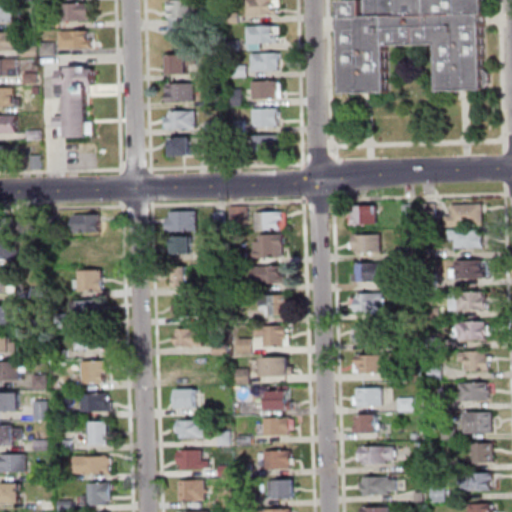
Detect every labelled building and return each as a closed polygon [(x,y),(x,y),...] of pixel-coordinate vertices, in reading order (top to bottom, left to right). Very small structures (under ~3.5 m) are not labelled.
[(253,16),(252,1),(285,0),(285,7),(282,7),(283,15),(253,16)] [(391,93),(347,94),(344,1),(370,0),(487,0),(488,15),(484,15),(486,71),(492,75),(492,84),(487,90),(443,91),(442,45),(389,47),(391,93)] [(175,2),(204,1),(204,17),(186,17),(186,25),(191,25),(192,37),(175,37),(174,13),(175,13),(175,2)] [(68,22),(68,5),(96,4),(96,21),(68,22)] [(0,6),(17,6),(18,23),(0,23),(0,6)] [(212,24),(212,12),(224,11),(225,24),(212,24)] [(230,14),(242,13),(243,23),(230,23),(230,14)] [(46,29),(46,19),(59,19),(59,29),(46,29)] [(253,28),(279,27),(284,27),(284,35),(282,35),(282,43),(265,43),(255,44),(253,44),(253,28)] [(66,49),(65,33),(93,32),(94,41),(97,41),(97,48),(66,49)] [(0,33),(21,33),(21,51),(0,51),(0,33)] [(230,51),(230,42),(243,42),(243,51),(230,51)] [(46,43),(60,43),(61,56),(46,57),(46,43)] [(28,56),(28,47),(43,47),(43,56),(28,56)] [(257,55),(284,54),(284,67),(284,71),(257,72),(257,55)] [(173,57),(201,56),(202,65),(192,65),(192,75),(173,76),(173,57)] [(0,60),(23,60),(23,77),(9,77),(9,78),(0,78),(0,60)] [(237,78),(237,66),(253,66),(253,77),(237,78)] [(92,139),(72,140),(72,136),(66,136),(65,128),(60,128),(59,118),(71,118),(71,96),(64,96),(63,72),(73,72),(73,69),(92,69),(92,71),(99,71),(100,87),(94,87),(95,97),(90,97),(91,124),(99,124),(99,135),(92,135),(92,139)] [(210,69),(223,69),(223,79),(210,79),(210,69)] [(29,74),(41,74),(42,83),(29,84),(29,74)] [(282,82),(283,84),(285,84),(286,99),(258,100),(258,82),(282,82)] [(199,101),(172,102),(172,93),(170,91),(170,88),(172,85),(199,85),(199,101)] [(0,89),(18,89),(19,106),(0,106),(0,89)] [(248,90),(248,105),(235,106),(234,90),(248,90)] [(226,107),(214,108),(213,98),(226,97),(226,107)] [(259,110),(283,110),(284,126),(259,127),(259,110)] [(169,118),(175,118),(175,113),(200,112),(200,130),(169,131),(169,118)] [(0,116),(21,116),(21,133),(0,133),(0,116)] [(235,134),(235,121),(249,121),(250,133),(235,134)] [(211,135),(211,123),(225,122),(225,134),(211,135)] [(32,141),(32,132),(46,131),(46,141),(32,141)] [(285,135),(285,151),(260,152),(260,136),(285,135)] [(195,140),(195,147),(201,147),(201,155),(195,156),(195,157),(176,158),(176,157),(173,157),(173,149),(176,149),(176,140),(195,140)] [(211,147),(226,146),(226,162),(212,162),(211,147)] [(20,155),(12,155),(13,165),(0,165),(0,148),(20,148),(20,155)] [(35,170),(35,156),(45,156),(46,170),(35,170)] [(426,205),(440,204),(440,219),(426,220),(426,205)] [(408,220),(408,206),(420,205),(420,219),(408,220)] [(236,207),(252,206),(252,220),(236,221),(236,207)] [(451,228),(451,218),(457,218),(456,207),(487,206),(488,226),(451,228)] [(354,225),(354,215),(357,215),(357,208),(380,207),(380,214),(382,214),(382,225),(354,225)] [(220,227),(219,212),(229,212),(229,226),(220,227)] [(171,232),(171,219),(175,219),(174,214),(201,213),(202,232),(171,232)] [(260,214),(291,213),(291,230),(261,231),(260,214)] [(78,216),(104,215),(105,233),(79,233),(78,216)] [(0,219),(19,219),(19,236),(0,236),(0,219)] [(461,249),(461,240),(453,240),(453,232),(485,231),(486,236),(488,235),(489,248),(461,249)] [(288,235),(289,258),(259,259),(259,242),(264,242),(264,236),(288,235)] [(386,253),(361,254),(361,250),(358,250),(358,236),(386,236),(386,253)] [(195,237),(195,255),(177,255),(177,238),(195,237)] [(0,243),(22,243),(23,259),(0,259),(0,243)] [(421,259),(407,260),(407,248),(421,247),(421,259)] [(230,249),(231,265),(218,265),(218,249),(230,249)] [(251,264),(236,264),(236,254),(251,254),(251,264)] [(487,261),(488,279),(457,280),(457,270),(461,270),(461,262),(487,261)] [(390,281),(363,282),(363,274),(362,274),(362,264),(390,263),(390,281)] [(259,268),(286,267),(287,284),(260,285),(259,268)] [(191,268),(192,287),(177,288),(177,268),(191,268)] [(0,271),(12,271),(13,295),(0,295),(0,271)] [(84,292),(83,272),(107,271),(107,292),(84,292)] [(441,274),(441,289),(429,290),(429,275),(441,274)] [(410,290),(410,282),(421,282),(421,290),(410,290)] [(35,289),(49,288),(49,299),(36,300),(35,289)] [(454,310),(454,293),(488,292),(489,298),(492,298),(492,309),(454,310)] [(388,311),(360,312),(360,300),(362,300),(362,296),(387,295),(388,311)] [(265,297),(291,296),(291,316),(271,316),(271,311),(265,311),(265,297)] [(179,306),(182,305),(182,300),(205,299),(206,315),(179,316),(179,306)] [(105,302),(106,319),(81,320),(80,312),(76,312),(76,303),(105,302)] [(0,307),(14,307),(15,325),(0,325),(0,307)] [(444,319),(429,320),(429,308),(444,308),(444,319)] [(410,320),(410,311),(424,311),(424,320),(410,320)] [(69,314),(70,327),(57,327),(57,314),(69,314)] [(51,329),(37,329),(36,320),(50,319),(51,329)] [(490,322),(491,328),(496,328),(496,336),(491,336),(491,340),(465,340),(465,338),(460,338),(460,330),(462,330),(462,325),(465,323),(490,322)] [(361,344),(361,325),(384,325),(384,343),(361,344)] [(260,338),(260,328),(291,327),(292,336),(293,336),(294,347),(270,347),(270,338),(260,338)] [(182,331),(207,330),(207,347),(182,348),(182,331)] [(80,350),(80,334),(105,333),(105,338),(108,338),(108,349),(80,350)] [(443,338),(444,350),(430,350),(430,338),(443,338)] [(0,339),(13,339),(13,343),(19,343),(20,354),(0,354),(0,339)] [(243,354),(242,340),(255,339),(256,354),(243,354)] [(218,355),(218,346),(232,346),(232,355),(218,355)] [(58,360),(58,350),(71,350),(71,360),(58,360)] [(465,353),(491,353),(491,358),(494,358),(495,371),(471,371),(471,363),(466,363),(465,353)] [(394,373),(360,373),(360,364),(362,364),(362,356),(388,356),(388,364),(393,364),(394,373)] [(293,358),(294,378),(267,378),(266,359),(293,358)] [(176,359),(176,377),(203,377),(203,371),(211,371),(211,359),(176,359)] [(108,383),(87,384),(87,363),(109,362),(109,367),(112,367),(112,373),(107,373),(108,383)] [(34,375),(26,375),(27,382),(0,382),(0,364),(33,364),(34,375)] [(434,366),(447,367),(447,380),(433,380),(434,366)] [(425,381),(412,381),(411,369),(424,368),(425,381)] [(253,369),(253,385),(240,386),(240,370),(253,369)] [(53,390),(39,391),(38,377),(52,376),(53,390)] [(73,379),(73,389),(59,389),(59,379),(73,379)] [(459,403),(459,393),(466,393),(466,384),(493,384),(493,402),(459,403)] [(388,406),(359,406),(359,398),(363,398),(363,390),(388,389),(388,406)] [(201,391),(201,410),(181,411),(181,392),(201,391)] [(274,412),(274,393),(294,393),(294,403),(297,403),(298,411),(274,412)] [(0,395),(23,395),(23,413),(0,413),(0,395)] [(87,412),(87,395),(112,395),(112,403),(116,403),(116,412),(87,412)] [(419,412),(404,412),(403,399),(419,398),(419,412)] [(445,401),(446,412),(431,412),(431,401),(445,401)] [(39,420),(38,402),(53,402),(54,420),(39,420)] [(61,410),(74,409),(75,420),(61,420),(61,410)] [(472,436),(471,414),(498,413),(498,435),(472,436)] [(364,416),(381,416),(382,434),(360,434),(360,427),(364,427),(364,416)] [(295,433),(292,433),(293,435),(270,435),(270,420),(294,419),(294,421),(299,421),(299,430),(295,430),(295,433)] [(182,434),(182,422),(210,422),(210,438),(185,439),(184,434),(182,434)] [(92,424),(113,424),(114,445),(97,446),(97,437),(93,437),(92,424)] [(18,426),(18,429),(26,429),(27,441),(18,441),(18,447),(1,447),(1,426),(18,426)] [(447,427),(461,427),(461,442),(447,442),(447,427)] [(223,433),(235,432),(236,445),(223,446),(223,433)] [(243,447),(242,436),(256,436),(256,446),(243,447)] [(76,440),(76,451),(62,452),(62,441),(76,440)] [(55,452),(40,452),(39,442),(55,441),(55,452)] [(498,445),(498,464),(481,465),(481,445),(498,445)] [(365,448),(399,448),(399,462),(390,462),(390,465),(368,465),(368,462),(366,462),(365,448)] [(183,465),(182,452),(206,451),(206,463),(214,463),(214,469),(207,469),(207,470),(186,471),(186,465),(183,465)] [(270,470),(270,466),(264,467),(263,455),(270,454),(270,452),(296,452),(296,469),(270,470)] [(5,455),(30,454),(31,473),(6,473),(5,455)] [(79,474),(78,459),(114,458),(114,473),(79,474)] [(409,473),(409,462),(424,462),(425,472),(409,473)] [(244,478),(244,465),(257,465),(258,477),(244,478)] [(223,467),(237,466),(237,477),(224,477),(223,467)] [(496,475),(496,493),(467,493),(467,475),(496,475)] [(369,496),(369,492),(366,492),(366,483),(369,483),(369,478),(394,478),(394,481),(401,481),(401,491),(394,491),(394,496),(369,496)] [(209,481),(209,501),(185,501),(184,482),(209,481)] [(298,482),(298,500),(281,501),(281,499),(274,499),(274,482),(298,482)] [(86,506),(86,497),(93,497),(93,485),(115,484),(115,503),(112,503),(112,505),(86,506)] [(5,487),(24,486),(24,504),(6,505),(5,487)] [(237,509),(223,509),(223,487),(237,487),(237,509)] [(450,487),(450,502),(437,502),(437,487),(450,487)] [(62,511),(62,502),(76,501),(77,511),(62,511)] [(471,503),(471,511),(495,511),(496,502),(471,503)]
